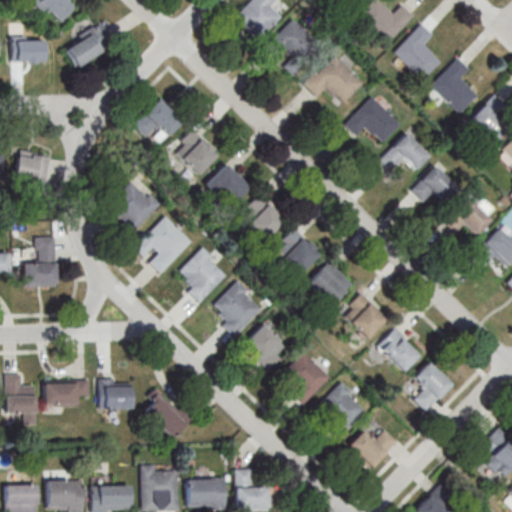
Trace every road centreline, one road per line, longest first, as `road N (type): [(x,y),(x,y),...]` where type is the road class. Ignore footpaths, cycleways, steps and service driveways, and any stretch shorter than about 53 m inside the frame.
road 1 (residential): [(511,366),(135,0)]
road 2 (residential): [(342,511),(95,266),(75,221),(73,179),(77,155),(107,103)]
road 3 (residential): [(208,0),(107,103),(0,106)]
road 4 (residential): [(511,362),(369,511)]
road 5 (residential): [(155,328),(0,334)]
